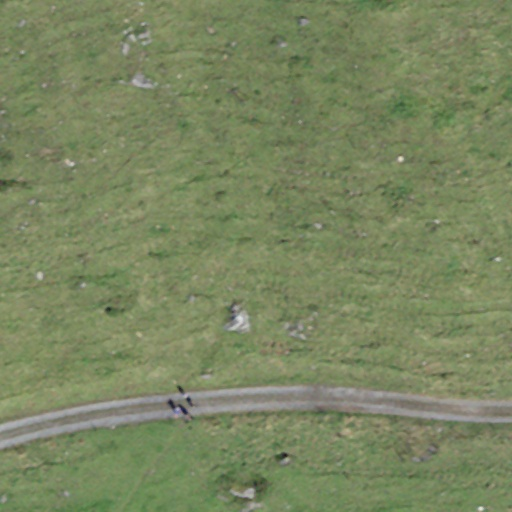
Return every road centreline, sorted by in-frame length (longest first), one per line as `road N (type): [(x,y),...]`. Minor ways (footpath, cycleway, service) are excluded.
road 1 (track): [(186,404),(511,409)]
road 2 (track): [(0,439),(186,404)]
